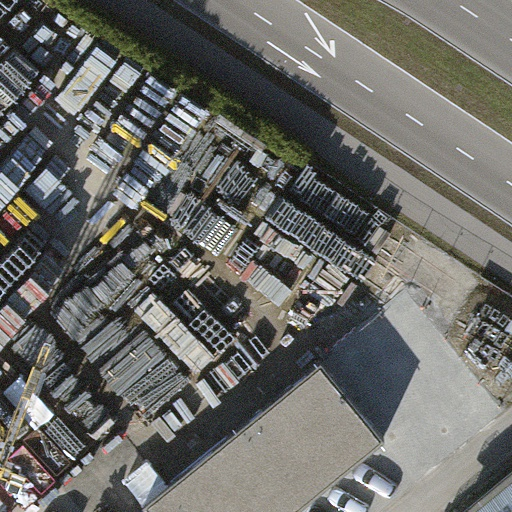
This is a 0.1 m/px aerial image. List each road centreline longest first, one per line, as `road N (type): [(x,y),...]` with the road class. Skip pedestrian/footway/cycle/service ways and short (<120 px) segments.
road 1 (primary): [(236,0),(511,183)]
road 2 (unclassified): [(511,429),(413,511)]
